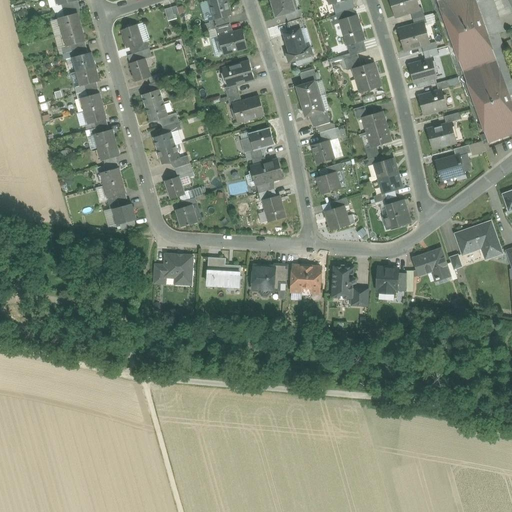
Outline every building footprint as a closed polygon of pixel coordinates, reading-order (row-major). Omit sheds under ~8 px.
[(58,0),(49,0),(52,8),(60,6),(59,5),(60,5),(58,0)] [(210,0),(208,1),(209,1),(214,20),(214,21),(226,17),(232,15),(227,0),(210,0)] [(275,2),(272,3),(276,17),(288,14),(296,11),(292,0),(282,0),(275,2)] [(346,0),(333,4),(336,15),(338,14),(353,9),(355,8),(352,0),(346,0)] [(416,0),(390,0),(395,16),(411,12),(419,9),(419,8),(416,0)] [(492,0),(436,0),(455,49),(499,33),(504,31),(500,19),(492,0)] [(492,0),(500,19),(511,13),(511,11),(506,0),(492,0)] [(74,2),(62,5),(63,11),(76,8),(74,2)] [(330,4),(327,5),(330,17),(336,15),(333,4),(330,4)] [(60,6),(52,8),(54,14),(63,11),(62,5),(60,6)] [(419,9),(411,12),(413,20),(425,16),(422,7),(419,8),(419,9)] [(76,8),(63,11),(65,17),(77,14),(76,8)] [(171,8),(165,10),(168,21),(175,19),(174,15),(171,8)] [(353,9),(338,14),(340,21),(355,16),(353,9)] [(296,11),(288,14),(291,22),(301,19),(303,18),(301,10),(296,11)] [(65,17),(59,18),(59,19),(60,19),(63,33),(81,28),(78,14),(78,13),(77,14),(65,17)] [(340,21),(347,45),(363,41),(365,40),(357,16),(355,16),(340,21)] [(425,16),(413,20),(415,25),(424,23),(424,24),(427,23),(425,16)] [(226,17),(214,21),(214,20),(210,21),(213,30),(216,29),(229,26),(226,17)] [(59,19),(50,22),(53,35),(63,33),(60,19),(59,19)] [(291,22),(288,23),(291,32),(300,30),(304,28),(301,19),(291,22)] [(207,32),(213,30),(210,21),(204,23),(207,32)] [(147,42),(149,42),(143,23),(137,24),(143,43),(147,42)] [(415,25),(399,30),(405,51),(422,46),(429,44),(424,24),(424,23),(415,25)] [(137,24),(127,28),(121,30),(121,31),(127,48),(126,48),(127,49),(132,47),(143,43),(137,24)] [(229,26),(216,29),(218,38),(219,38),(219,37),(231,34),(229,26)] [(81,28),(63,33),(67,46),(67,47),(85,42),(83,36),(81,28)] [(291,32),(284,34),(290,53),(306,49),(306,48),(300,30),(291,32)] [(231,34),(219,37),(219,38),(224,55),(247,48),(243,33),(242,31),(231,34)] [(63,33),(53,35),(57,49),(61,47),(67,46),(63,33)] [(511,70),(499,33),(488,37),(511,103),(511,70)] [(511,103),(488,37),(455,49),(488,142),(488,143),(511,134),(511,103)] [(363,41),(347,45),(348,48),(350,47),(353,55),(358,54),(366,51),(363,41)] [(85,42),(67,47),(67,46),(61,47),(63,54),(72,52),(73,52),(87,48),(85,42)] [(143,43),(132,47),(135,54),(142,51),(149,49),(147,42),(143,43)] [(429,44),(422,46),(423,52),(437,48),(435,43),(429,44)] [(306,49),(290,53),(287,54),(290,63),(301,59),(312,56),(313,56),(310,47),(306,48),(306,49)] [(87,48),(73,52),(72,52),(74,57),(88,53),(87,48)] [(437,48),(423,52),(425,59),(439,55),(437,48)] [(135,54),(128,56),(130,64),(145,59),(142,51),(135,54)] [(74,57),(73,58),(74,58),(77,72),(95,67),(92,53),(88,53),(74,57)] [(350,56),(344,58),(347,71),(353,69),(361,66),(358,54),(353,55),(350,56)] [(312,56),(301,59),(302,65),(313,62),(312,56)] [(145,59),(130,64),(137,82),(149,78),(151,77),(145,59)] [(431,59),(409,65),(414,83),(416,83),(430,79),(436,77),(431,59)] [(249,61),(222,69),(227,87),(228,88),(237,85),(255,80),(249,61)] [(361,66),(353,69),(361,93),(380,87),(375,73),(376,72),(374,63),(361,66)] [(95,67),(77,72),(80,80),(81,86),(85,85),(96,82),(100,81),(99,81),(95,67)] [(314,69),(300,73),(303,85),(315,82),(315,83),(317,82),(314,69)] [(151,77),(149,78),(151,84),(164,80),(162,73),(151,77)] [(458,78),(436,84),(439,91),(442,91),(442,90),(460,85),(458,78)] [(430,79),(416,83),(418,89),(432,85),(430,79)] [(164,80),(151,84),(153,92),(160,90),(167,88),(164,80)] [(96,82),(85,85),(86,91),(98,88),(96,82)] [(303,85),(297,87),(301,102),(319,97),(315,83),(315,82),(303,85)] [(81,86),(75,88),(77,94),(86,91),(85,85),(81,86)] [(237,85),(228,88),(227,87),(225,88),(227,97),(239,93),(237,85)] [(98,88),(86,91),(88,97),(99,94),(98,88)] [(153,92),(141,96),(142,96),(146,108),(146,109),(164,103),(160,90),(153,92)] [(86,91),(77,94),(78,99),(82,99),(88,97),(86,91)] [(439,91),(419,97),(424,115),(447,108),(442,91),(439,91)] [(239,93),(227,97),(230,106),(232,105),(242,102),(239,93)] [(88,97),(82,99),(85,111),(103,107),(100,94),(88,97)] [(381,94),(363,99),(365,105),(383,100),(381,94)] [(323,111),(326,110),(329,109),(324,95),(319,97),(323,111)] [(242,102),(232,105),(238,123),(265,115),(259,97),(242,102)] [(319,97),(301,102),(306,117),(312,115),(324,112),(323,111),(319,97)] [(164,103),(146,109),(150,122),(161,119),(168,116),(164,103)] [(365,106),(354,110),(357,120),(363,118),(363,117),(368,116),(365,106)] [(103,107),(85,111),(89,123),(89,124),(95,122),(107,119),(106,119),(103,107)] [(326,110),(323,111),(324,112),(312,115),(316,127),(330,123),(326,110)] [(368,116),(363,117),(363,118),(367,133),(387,127),(382,112),(368,116)] [(176,113),(168,116),(161,119),(163,124),(163,126),(179,121),(176,113)] [(459,113),(444,117),(446,124),(460,120),(459,113)] [(107,119),(95,122),(95,124),(97,128),(108,125),(107,119)] [(179,121),(163,126),(166,134),(171,132),(171,133),(182,129),(180,123),(179,121)] [(330,123),(316,127),(317,129),(321,133),(335,128),(334,125),(332,125),(330,123)] [(451,124),(428,130),(433,149),(456,142),(451,124)] [(108,125),(97,128),(98,134),(110,131),(108,125)] [(387,127),(367,133),(372,147),(372,148),(377,146),(391,142),(387,127)] [(270,128),(249,134),(251,140),(254,150),(254,151),(263,148),(274,145),(270,128)] [(321,133),(320,133),(323,142),(328,141),(338,138),(335,128),(321,133)] [(93,129),(86,131),(91,150),(99,148),(95,135),(95,136),(95,135),(93,129)] [(98,134),(95,135),(95,136),(95,135),(99,148),(116,143),(116,142),(116,143),(113,131),(113,130),(110,131),(98,134)] [(166,134),(153,138),(158,151),(176,145),(171,133),(171,132),(166,134)] [(367,133),(362,134),(366,149),(372,147),(367,133)] [(251,140),(242,142),(245,153),(250,152),(250,151),(254,150),(251,140)] [(323,142),(312,145),(313,146),(315,153),(318,164),(334,159),(331,148),(328,141),(323,142)] [(483,142),(454,149),(456,156),(459,156),(459,157),(468,154),(469,157),(486,152),(483,142)] [(116,143),(99,148),(102,160),(102,161),(104,160),(116,157),(120,156),(120,155),(116,143)] [(176,145),(158,151),(162,164),(162,165),(173,161),(180,159),(180,158),(176,145)] [(366,149),(365,149),(368,159),(374,158),(380,156),(377,146),(372,148),(372,147),(366,149)] [(263,148),(254,151),(254,150),(250,151),(250,152),(252,160),(263,157),(265,157),(263,148)] [(468,154),(459,157),(464,173),(472,170),(469,157),(468,154)] [(175,169),(191,164),(188,155),(180,158),(180,159),(173,161),(175,169)] [(456,156),(436,162),(441,180),(464,174),(464,173),(459,157),(459,156),(456,156)] [(116,157),(104,160),(105,166),(117,163),(116,157)] [(263,157),(252,160),(254,166),(265,163),(263,157)] [(368,159),(363,161),(365,168),(368,167),(374,165),(374,164),(376,163),(374,158),(368,159)] [(376,163),(374,164),(374,165),(379,179),(398,173),(396,165),(394,158),(376,163)] [(254,166),(251,167),(253,174),(256,186),(256,185),(270,182),(283,178),(278,159),(265,163),(254,166)] [(117,163),(105,166),(106,169),(107,171),(119,168),(117,163)] [(341,163),(327,167),(329,174),(335,172),(335,173),(343,170),(341,163)] [(191,164),(175,169),(178,177),(179,177),(188,174),(194,173),(191,164)] [(374,165),(368,167),(371,177),(369,178),(370,182),(379,179),(374,165)] [(318,170),(320,177),(329,174),(327,167),(318,170)] [(107,171),(101,173),(101,174),(105,186),(122,181),(119,169),(119,168),(107,171)] [(320,177),(317,177),(322,195),(340,189),(335,173),(335,172),(329,174),(320,177)] [(398,173),(379,179),(379,181),(383,194),(385,194),(403,189),(398,173)] [(192,185),(188,174),(179,177),(183,188),(192,185)] [(253,174),(246,176),(249,185),(252,187),(256,186),(253,174)] [(178,177),(165,181),(171,199),(180,196),(185,195),(183,188),(179,177),(178,177)] [(122,181),(105,186),(108,198),(108,199),(114,197),(126,194),(126,193),(122,181)] [(379,181),(374,183),(378,195),(383,194),(379,181)] [(270,182),(256,185),(259,194),(272,190),(270,182)] [(68,183),(62,185),(63,191),(70,190),(68,183)] [(105,186),(96,188),(99,200),(108,198),(105,186)] [(203,189),(185,195),(180,196),(182,202),(195,198),(205,195),(203,189)] [(272,190),(259,194),(261,202),(264,202),(263,201),(267,200),(274,198),(272,190)] [(511,191),(503,195),(509,211),(511,209),(511,191)] [(126,194),(114,197),(116,203),(127,200),(126,194)] [(378,195),(374,197),(376,203),(385,200),(387,200),(385,194),(383,194),(378,195)] [(280,197),(263,201),(264,202),(267,214),(269,221),(268,221),(269,221),(285,217),(285,216),(283,211),(280,197)] [(387,200),(385,200),(386,206),(399,203),(397,197),(387,200)] [(195,198),(182,202),(183,208),(192,205),(192,206),(197,204),(195,198)] [(346,198),(330,203),(332,210),(344,206),(344,207),(349,206),(346,198)] [(116,203),(113,203),(115,209),(129,205),(127,200),(116,203)] [(399,203),(386,206),(387,210),(389,216),(384,218),(387,229),(410,222),(404,201),(399,203)] [(321,206),(323,213),(326,212),(332,210),(330,203),(321,206)] [(115,209),(113,209),(114,210),(118,224),(117,224),(118,225),(120,224),(135,220),(137,220),(136,219),(132,205),(133,205),(132,204),(115,209)] [(183,208),(176,210),(182,227),(188,225),(198,222),(194,212),(192,206),(192,205),(183,208)] [(332,210),(326,212),(331,231),(347,226),(344,218),(347,217),(344,207),(344,206),(332,210)] [(114,210),(105,212),(109,226),(117,224),(118,224),(114,210)] [(267,214),(259,216),(261,223),(269,221),(268,221),(269,221),(267,214)] [(347,217),(344,218),(347,226),(353,224),(350,216),(347,217)] [(135,220),(120,224),(122,230),(136,226),(135,220)] [(491,222),(456,234),(463,254),(484,247),(486,253),(487,255),(500,251),(500,252),(500,253),(501,254),(502,253),(491,222)] [(442,250),(414,259),(420,276),(433,272),(437,281),(450,277),(446,264),(442,250)] [(183,257),(178,257),(178,256),(166,255),(166,266),(165,277),(166,277),(176,277),(176,283),(191,284),(192,256),(183,256),(183,257)] [(458,255),(450,258),(452,262),(454,269),(462,266),(458,255)] [(226,258),(209,257),(207,283),(240,285),(241,266),(226,265),(226,258)] [(452,262),(446,264),(450,277),(452,281),(457,279),(452,262)] [(287,265),(275,264),(275,267),(281,268),(280,283),(286,283),(286,280),(287,265)] [(166,266),(156,265),(155,283),(165,284),(166,277),(165,277),(166,266)] [(275,267),(254,266),(252,289),(260,290),(260,292),(263,295),(267,295),(270,292),(270,291),(280,291),(280,283),(281,268),(275,267)] [(321,267),(293,266),(292,280),(292,292),(302,292),(302,294),(304,296),(309,297),(310,295),(311,293),(320,293),(321,267)] [(354,267),(334,266),(332,298),(352,299),(353,288),(353,285),(357,283),(357,279),(354,276),(354,267)] [(398,269),(378,268),(377,290),(379,290),(379,292),(394,293),(394,291),(397,291),(398,273),(398,269)] [(407,273),(398,273),(397,291),(407,292),(407,288),(407,273)] [(369,289),(353,288),(352,299),(351,305),(368,307),(369,289)]
